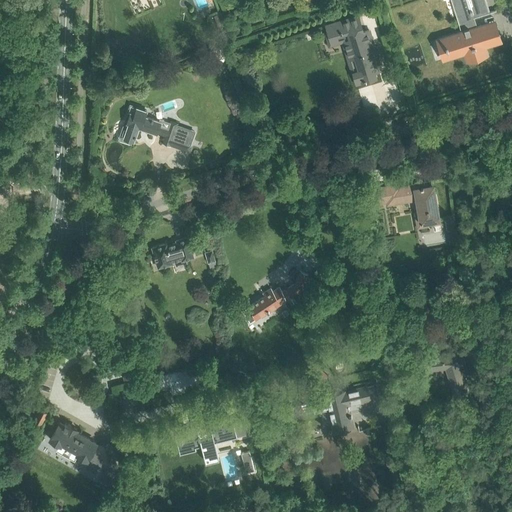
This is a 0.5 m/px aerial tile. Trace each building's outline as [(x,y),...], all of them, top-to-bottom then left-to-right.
[(204,0),(208,11),(216,9),(214,0),(204,0)] [(461,32),(444,37),(447,45),(445,45),(446,49),(448,49),(451,56),(465,52),(467,59),(486,53),(484,46),(492,43),(486,24),(477,27),(475,27),(472,18),(474,17),(489,13),(489,12),(485,0),(452,0),(463,31),(461,32)] [(262,10),(251,14),(254,22),(265,18),(262,10)] [(213,16),(217,27),(224,24),(220,13),(213,16)] [(378,71),(369,41),(372,40),(369,30),(363,32),(358,14),(357,14),(358,16),(325,26),(330,44),(344,40),(347,47),(355,45),(358,56),(355,57),(359,71),(353,72),(356,83),(376,77),(374,72),(378,71)] [(247,48),(248,56),(257,55),(256,46),(247,48)] [(209,55),(207,60),(220,67),(222,62),(224,58),(221,49),(219,48),(208,52),(209,55)] [(160,122),(145,116),(146,113),(139,111),(138,115),(131,112),(127,122),(129,123),(124,137),(133,140),(134,137),(135,137),(139,126),(157,132),(160,122)] [(162,127),(160,133),(166,135),(163,143),(162,143),(170,146),(170,145),(170,144),(185,149),(187,143),(186,143),(188,137),(192,139),(194,131),(176,125),(177,123),(171,120),(170,122),(168,129),(162,127)] [(384,187),(371,189),(374,204),(387,201),(387,204),(416,200),(419,213),(423,212),(425,223),(439,221),(434,195),(433,185),(428,186),(427,182),(399,187),(399,184),(384,187)] [(358,209),(361,223),(368,221),(366,207),(358,209)] [(412,214),(396,215),(397,232),(413,231),(412,214)] [(444,216),(449,244),(459,242),(454,214),(444,216)] [(152,247),(155,257),(156,260),(161,259),(163,266),(172,263),(172,261),(182,259),(182,260),(194,257),(188,237),(176,240),(177,243),(167,246),(166,243),(152,247)] [(212,249),(205,251),(208,263),(215,261),(212,249)] [(292,294),(297,301),(309,293),(312,287),(303,283),(308,274),(300,271),(294,284),(288,287),(293,294),(292,294)] [(340,288),(345,301),(358,297),(353,283),(340,288)] [(269,311),(277,306),(281,303),(281,302),(287,298),(279,287),(273,291),(271,288),(263,293),(265,295),(248,307),(255,318),(267,310),(268,311),(268,310),(269,311)] [(465,347),(480,342),(472,320),(458,325),(465,347)] [(428,358),(428,359),(429,369),(446,367),(455,396),(468,391),(461,369),(465,368),(462,353),(428,358)] [(373,368),(376,381),(385,379),(382,366),(373,368)] [(189,367),(152,377),(154,385),(161,383),(161,384),(161,385),(162,385),(162,386),(163,386),(164,386),(165,385),(166,384),(166,383),(166,382),(165,383),(164,381),(169,380),(172,389),(175,391),(178,391),(180,391),(182,389),(181,386),(193,383),(189,367)] [(324,399),(313,401),(316,411),(328,408),(332,425),(334,425),(335,431),(353,427),(350,416),(352,416),(351,414),(350,414),(347,403),(352,402),(352,403),(370,399),(367,386),(325,396),(326,398),(324,399)] [(47,412),(40,409),(34,420),(41,424),(47,412)] [(197,427),(176,433),(180,451),(197,447),(196,446),(202,445),(206,461),(219,458),(215,442),(237,436),(233,421),(232,418),(210,424),(208,418),(195,421),(197,427)] [(60,422),(50,439),(60,444),(61,442),(79,452),(78,454),(87,459),(92,451),(104,457),(108,468),(120,463),(110,439),(98,444),(75,431),(77,429),(68,424),(67,426),(60,422)] [(252,462),(244,464),(246,471),(254,469),(252,462)]
